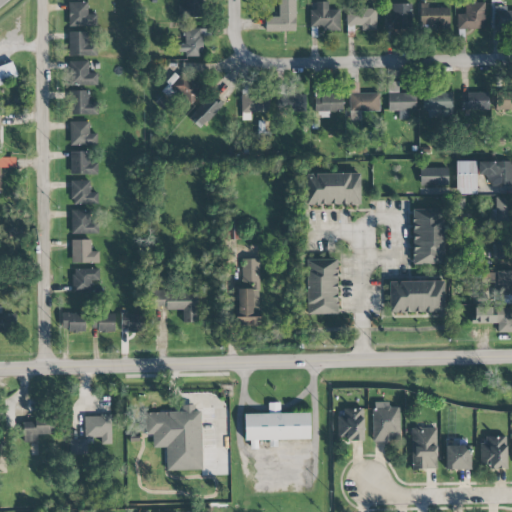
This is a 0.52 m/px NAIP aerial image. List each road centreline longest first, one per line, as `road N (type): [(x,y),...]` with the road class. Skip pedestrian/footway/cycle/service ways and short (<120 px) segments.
road 1 (tertiary): [(0,368),(511,357)]
road 2 (residential): [(51,367),(40,0)]
road 3 (residential): [(234,0),(241,50),(263,63),(511,59)]
road 4 (residential): [(511,493),(371,493)]
